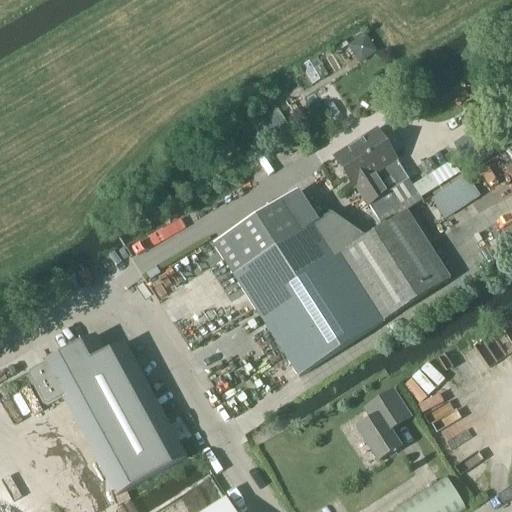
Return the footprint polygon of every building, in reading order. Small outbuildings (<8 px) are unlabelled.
[(376,133),(334,160),(353,189),(354,188),(367,208),(387,195),(374,175),(394,162),(376,133)] [(330,215),(281,247),(255,264),(233,279),(298,379),(449,281),(405,213),(365,239),(330,215)] [(48,409),(62,401),(116,500),(186,462),(123,346),(104,356),(95,338),(43,366),(45,368),(30,376),(29,381),(43,408),(48,409)] [(371,421),(356,430),(377,463),(399,449),(389,433),(399,426),(382,399),(364,411),(371,421)] [(444,478),(403,504),(390,511),(462,511),(465,511),(444,478)] [(231,511),(225,502),(209,511),(231,511)]
